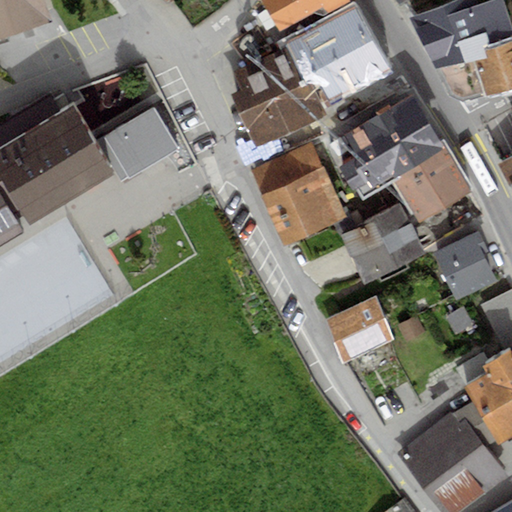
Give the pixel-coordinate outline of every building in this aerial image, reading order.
[(0,0),(0,37),(52,22),(44,0),(0,0)] [(260,0),(279,32),(314,12),(323,16),(349,1),(348,0),(260,0)] [(470,0),(446,0),(408,15),(448,89),(460,96),(511,79),(511,40),(510,34),(485,41),(470,0)] [(396,76),(355,3),(278,45),(283,55),(300,87),(309,82),(323,109),(333,104),(336,109),(396,76)] [(239,90),(230,94),(255,147),(325,114),(323,109),(309,82),(300,87),(283,55),(274,58),(272,54),(232,72),(239,90)] [(50,94),(0,124),(0,176),(2,180),(29,225),(114,173),(72,103),(60,110),(50,94)] [(412,94),(345,135),(356,156),(338,166),(359,199),(394,178),(445,146),(412,94)] [(97,140),(122,182),(178,149),(154,107),(97,140)] [(312,141),(250,169),(284,244),(346,216),(312,141)] [(445,146),(394,178),(406,199),(399,203),(420,244),(448,230),(441,216),(450,212),(446,206),(471,191),(445,146)] [(511,159),(501,165),(511,186),(511,159)] [(399,203),(338,235),(365,285),(425,253),(420,244),(399,203)] [(6,204),(0,207),(0,244),(23,231),(6,204)] [(478,230),(432,253),(456,299),(496,278),(483,253),(488,250),(478,230)] [(511,288),(481,305),(506,351),(511,349),(511,350),(511,288)] [(375,297),(324,320),(343,362),(395,339),(375,297)] [(416,317),(397,325),(404,341),(423,332),(416,317)] [(487,374),(463,386),(473,402),(451,414),(459,422),(464,418),(486,447),(496,441),(498,444),(511,435),(511,350),(511,349),(506,351),(482,366),(487,374)] [(451,414),(450,413),(398,455),(441,511),(455,511),(508,476),(486,447),(464,418),(459,422),(451,414)] [(414,511),(405,498),(384,511),(414,511)] [(511,511),(511,501),(493,511),(511,511)]
